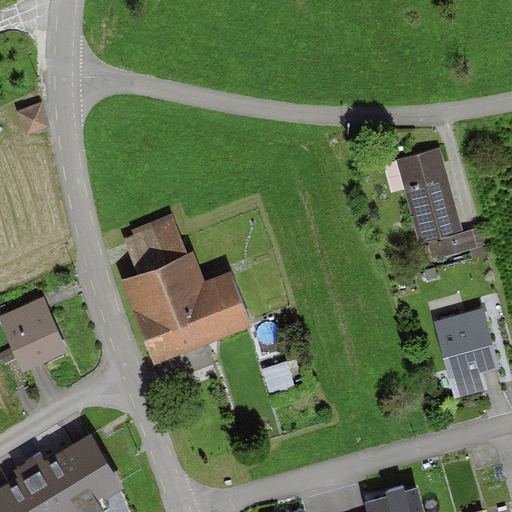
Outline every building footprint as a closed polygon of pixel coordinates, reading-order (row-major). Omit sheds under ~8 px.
[(40,105),(17,114),(26,137),(50,128),(40,105)] [(434,260),(486,245),(481,227),(463,232),(445,166),(440,148),(399,159),(422,243),(429,241),(434,260)] [(126,239),(141,275),(189,257),(173,216),(133,231),(135,235),(126,239)] [(141,275),(124,282),(156,366),(252,328),(231,274),(206,284),(195,255),(189,257),(141,275)] [(24,374),(69,355),(46,304),(43,298),(0,316),(0,321),(12,350),(0,355),(0,357),(4,366),(18,360),(24,374)] [(435,321),(458,400),(488,391),(483,373),(501,368),(484,307),(435,321)] [(126,494),(91,437),(45,465),(39,455),(30,461),(10,473),(16,482),(0,491),(0,511),(101,511),(100,510),(126,494)] [(387,491),(366,497),(370,511),(427,511),(420,482),(408,486),(406,480),(386,486),(387,491)]
